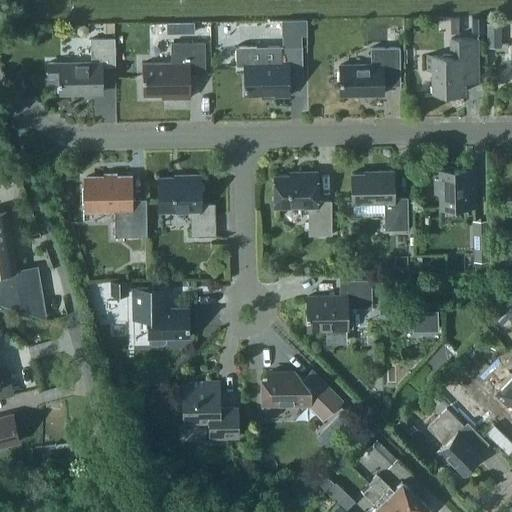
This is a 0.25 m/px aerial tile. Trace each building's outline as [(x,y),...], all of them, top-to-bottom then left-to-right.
[(483,16),(471,17),(471,33),(475,33),(483,32),(483,30),(483,17),(483,16)] [(301,34),(306,34),(306,20),(282,21),(282,35),(301,34)] [(501,47),(500,23),(486,23),(486,47),(501,47)] [(380,43),(399,42),(399,28),(380,29),(380,43)] [(101,66),(115,66),(114,38),(90,38),(91,62),(60,63),(60,62),(47,62),(48,76),(59,75),(60,93),(101,92),(101,66)] [(463,80),(477,80),(476,38),(450,38),(450,55),(427,56),(427,70),(432,70),(433,93),(463,92),(463,80)] [(189,74),(205,74),(204,42),(170,42),(171,62),(143,62),(143,94),(168,94),(168,98),(189,98),(189,74)] [(288,96),(288,76),(302,75),(301,45),(282,46),(282,44),(235,45),(235,65),(244,65),(244,95),(260,94),(260,97),(262,97),(262,96),(271,96),(272,97),(274,97),(274,96),(288,96)] [(370,47),(370,64),(339,65),(340,95),(382,94),(382,81),(398,81),(398,46),(370,47)] [(465,194),(473,194),(473,172),(465,172),(465,168),(439,169),(439,179),(434,179),(434,192),(439,192),(439,206),(465,206),(465,194)] [(384,202),(384,229),(407,229),(407,197),(393,197),(392,170),(377,170),(377,172),(351,173),(351,203),(384,202)] [(316,201),(316,171),(300,171),(300,174),(274,174),(274,207),(307,207),(308,235),(331,235),(331,200),(316,201)] [(190,211),(190,235),(215,235),(214,203),(200,203),(199,174),(185,175),(185,177),(157,177),(158,211),(190,211)] [(86,177),(86,210),(114,210),(114,236),(147,235),(146,198),(129,199),(129,176),(86,177)] [(0,303),(22,310),(20,301),(17,279),(37,276),(35,268),(14,271),(5,212),(0,212),(0,296),(1,303),(0,302),(0,303)] [(473,261),(474,272),(488,271),(488,244),(472,245),(473,261)] [(508,268),(509,252),(494,251),(493,268),(508,268)] [(394,275),(408,274),(407,263),(394,264),(394,275)] [(307,328),(325,328),(326,343),(346,342),(346,328),(347,328),(347,307),(371,307),(371,279),(339,280),(339,296),(306,296),(307,328)] [(128,280),(109,281),(110,295),(128,295),(128,280)] [(149,341),(152,345),(162,344),(166,341),(165,337),(188,337),(188,307),(168,307),(168,286),(132,287),(133,318),(148,317),(148,338),(149,341)] [(511,295),(501,306),(510,316),(511,313),(511,295)] [(41,298),(20,301),(22,310),(44,317),(41,298)] [(502,325),(510,316),(501,306),(492,316),(502,325)] [(416,311),(417,331),(437,330),(437,310),(416,311)] [(511,372),(511,374),(501,363),(492,372),(502,383),(498,386),(495,383),(491,387),(511,408),(511,372)] [(307,404),(322,419),(341,399),(311,369),(302,379),(295,372),(267,372),(267,380),(261,384),(261,404),(307,404)] [(209,421),(209,437),(237,437),(237,407),(219,407),(218,381),(182,382),(183,421),(209,421)] [(429,424),(426,427),(443,443),(436,450),(447,460),(449,458),(464,472),(481,455),(456,431),(463,424),(446,407),(429,424)] [(341,411),(318,432),(328,443),(351,422),(341,411)] [(0,446),(18,442),(12,415),(0,417),(0,446)] [(407,439),(417,430),(403,416),(393,425),(407,439)] [(368,448),(387,467),(395,459),(376,440),(368,448)] [(376,475),(368,483),(398,511),(424,511),(425,511),(424,510),(427,507),(401,481),(392,490),(376,475)] [(335,482),(326,491),(338,502),(345,509),(354,500),(335,482)] [(398,511),(368,483),(370,485),(362,493),(377,507),(371,511),(398,511)]
